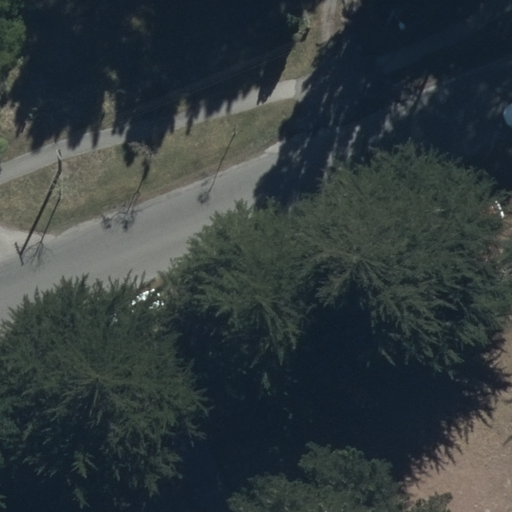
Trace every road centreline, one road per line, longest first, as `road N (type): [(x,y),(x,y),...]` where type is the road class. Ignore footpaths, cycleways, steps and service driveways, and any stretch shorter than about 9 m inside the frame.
road 1 (tertiary): [(0,317),(511,111)]
road 2 (track): [(215,511),(112,272)]
